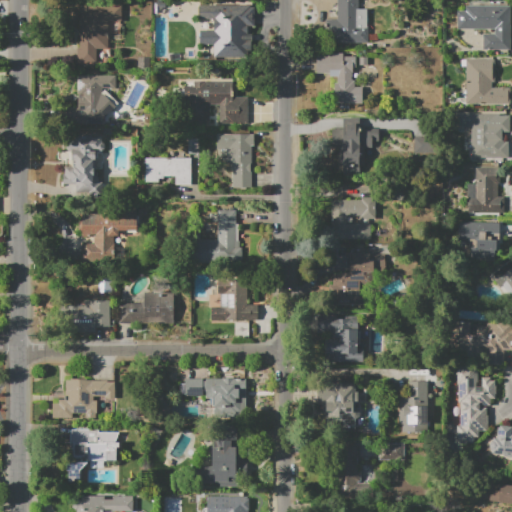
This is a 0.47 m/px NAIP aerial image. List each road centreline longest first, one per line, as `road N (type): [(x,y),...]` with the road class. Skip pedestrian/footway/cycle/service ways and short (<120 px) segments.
road 1 (residential): [(23,0),(14,511)]
road 2 (residential): [(289,0),(286,483)]
road 3 (residential): [(0,351),(287,352)]
